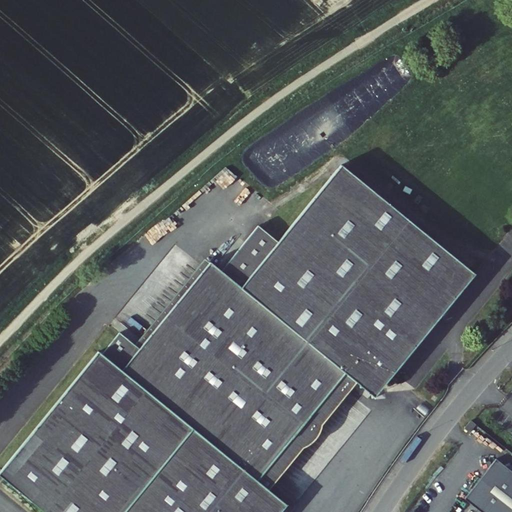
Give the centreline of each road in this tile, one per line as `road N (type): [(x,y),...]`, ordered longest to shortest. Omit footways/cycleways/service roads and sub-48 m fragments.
road 1 (unclassified): [(0,342),(93,247),(250,118),(429,0)]
road 2 (unknown): [(0,416),(107,280),(211,208)]
road 3 (unclassified): [(382,511),(458,405),(511,348)]
road 4 (unknown): [(448,418),(481,444),(434,511)]
